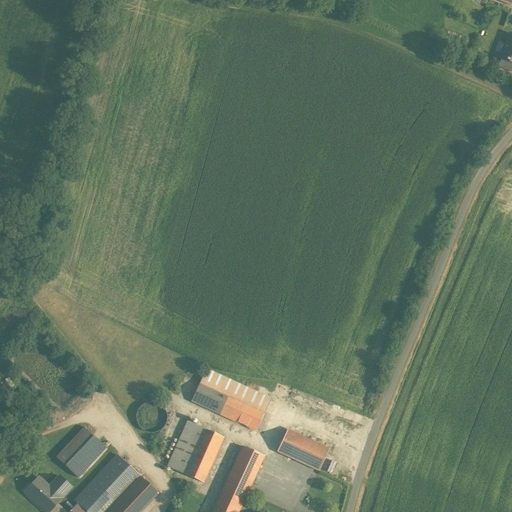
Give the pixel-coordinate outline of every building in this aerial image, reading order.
[(511,35),(510,35),(500,58),(501,59),(499,65),(500,66),(511,71),(511,35)] [(0,318),(4,320),(10,304),(0,300),(0,318)] [(270,399),(206,369),(200,383),(264,412),(270,399)] [(264,412),(200,383),(191,401),(255,430),(264,412)] [(166,423),(167,417),(166,412),(162,407),(157,403),(151,402),(145,403),(140,407),(137,412),(136,418),(137,424),(140,429),(146,432),(151,433),(157,432),(162,429),(166,423)] [(187,421),(167,467),(184,474),(204,429),(187,421)] [(84,427),(56,457),(78,478),(106,448),(84,427)] [(204,429),(184,474),(202,482),(222,437),(204,429)] [(328,449),(286,430),(276,451),(318,471),(328,449)] [(242,446),(221,491),(243,501),(263,456),(242,446)] [(117,455),(74,501),(77,504),(78,503),(87,511),(107,511),(140,477),(117,455)] [(49,488),(38,478),(31,485),(34,488),(28,494),(47,511),(48,511),(49,511),(56,504),(61,499),(60,498),(70,487),(59,476),(49,488)] [(140,477),(107,511),(140,511),(158,493),(140,477)] [(237,511),(243,501),(221,491),(211,511),(237,511)] [(87,511),(78,503),(77,504),(69,511),(87,511)]
